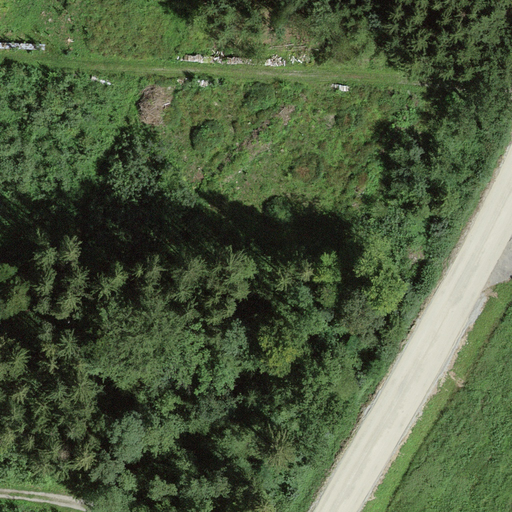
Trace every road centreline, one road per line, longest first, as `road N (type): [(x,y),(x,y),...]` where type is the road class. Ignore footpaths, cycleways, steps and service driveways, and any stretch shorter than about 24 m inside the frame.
road 1 (track): [(0,63),(511,87)]
road 2 (tertiary): [(511,181),(334,511)]
